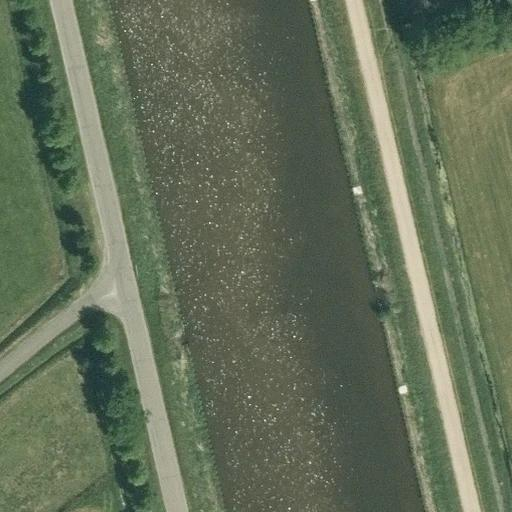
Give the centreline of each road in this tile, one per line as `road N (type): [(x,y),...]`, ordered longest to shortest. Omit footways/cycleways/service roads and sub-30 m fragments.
road 1 (track): [(364,40),(473,511)]
road 2 (unclassified): [(123,278),(59,0)]
road 3 (unclassified): [(176,511),(123,278)]
road 4 (unclassified): [(0,373),(123,278)]
